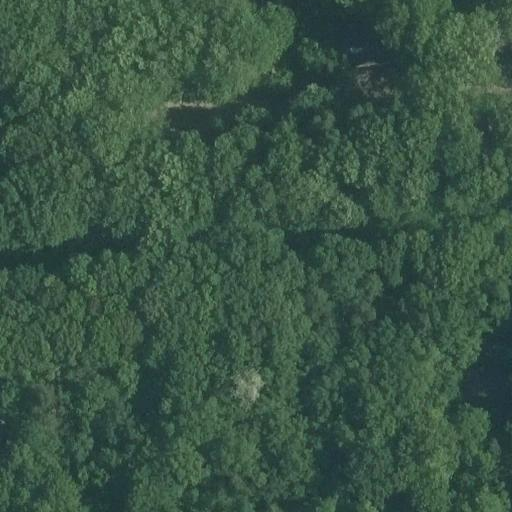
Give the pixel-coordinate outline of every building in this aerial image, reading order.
[(341,31),(343,62),(344,72),(404,69),(402,27),(341,31)] [(511,28),(484,30),(486,63),(511,61),(511,28)] [(266,60),(267,84),(282,83),(281,59),(266,60)] [(511,118),(491,120),(494,151),(511,150),(511,118)] [(215,134),(136,140),(139,175),(218,168),(215,134)] [(511,369),(458,373),(459,406),(511,402),(511,369)]
